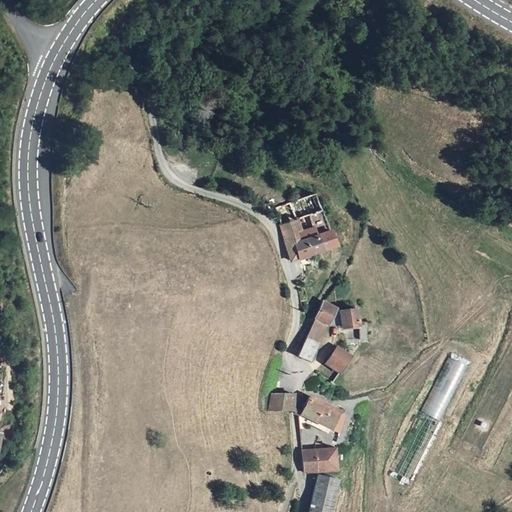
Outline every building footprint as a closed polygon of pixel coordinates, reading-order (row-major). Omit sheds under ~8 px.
[(296,223),(323,212),(314,194),(288,205),(296,223)] [(281,229),(296,261),(306,257),(300,244),(304,242),(302,236),(296,223),(281,229)] [(306,257),(337,244),(332,231),(325,234),(322,228),(302,236),(304,242),(300,244),(306,257)] [(323,322),(326,323),(332,308),(320,302),(313,318),(323,322)] [(354,337),(363,337),(362,322),(357,322),(356,305),(340,309),(332,308),(326,323),(340,328),(352,326),(354,337)] [(313,318),(304,338),(313,342),(323,322),(313,318)] [(297,354),(306,359),(313,342),(304,338),(297,354)] [(511,341),(462,445),(478,453),(511,382),(511,341)] [(321,357),(325,361),(323,366),(336,370),(346,352),(332,345),(321,357)] [(292,391),(272,390),(269,410),(291,411),(292,391)] [(300,413),(334,432),(335,431),(340,417),(340,416),(334,413),(335,410),(311,399),(307,398),(300,413)] [(304,472),(334,469),(331,445),(301,448),(304,472)] [(303,511),(324,511),(332,477),(313,473),(303,511)]
